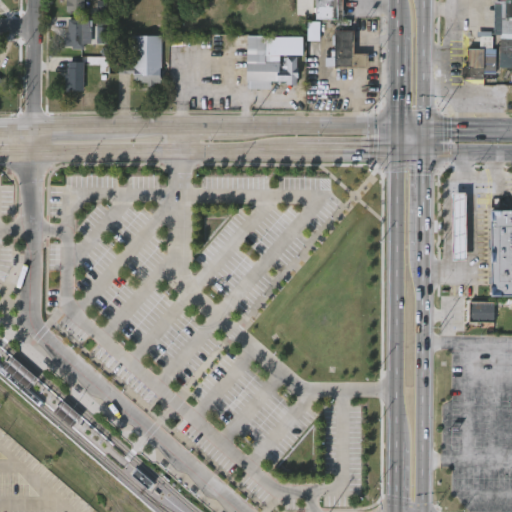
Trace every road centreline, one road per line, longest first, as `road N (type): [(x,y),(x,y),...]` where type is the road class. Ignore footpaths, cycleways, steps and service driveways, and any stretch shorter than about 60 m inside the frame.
road 1 (primary): [(392,125),(396,511)]
road 2 (secondary): [(36,155),(421,152)]
road 3 (secondary): [(392,125),(37,127)]
road 4 (primary): [(425,511),(422,256)]
road 5 (residential): [(38,0),(37,127)]
road 6 (primary): [(422,125),(422,0)]
